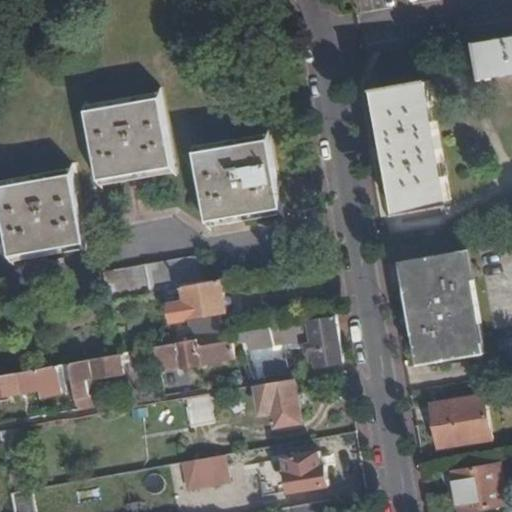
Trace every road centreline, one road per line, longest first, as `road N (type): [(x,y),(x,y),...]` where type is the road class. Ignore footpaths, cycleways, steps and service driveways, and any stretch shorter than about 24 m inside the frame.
road 1 (unclassified): [(371,366),(0,427)]
road 2 (residential): [(371,366),(306,0)]
road 3 (residential): [(398,511),(371,366)]
